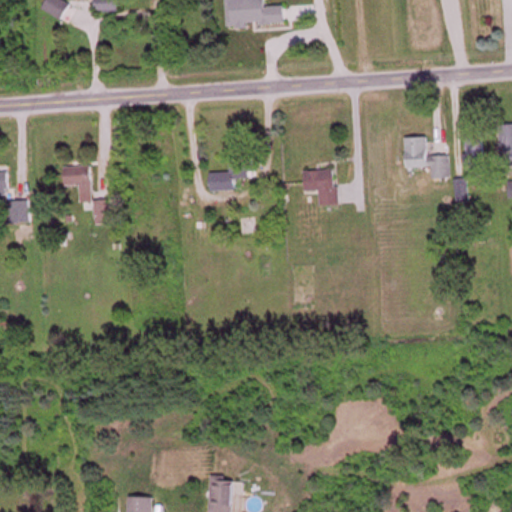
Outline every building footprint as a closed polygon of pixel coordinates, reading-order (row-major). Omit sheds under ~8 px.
[(66,21),(74,4),(65,0),(50,0),(45,11),(66,21)] [(76,0),(76,1),(99,0),(99,12),(123,12),(122,0),(76,0)] [(265,39),(265,18),(274,18),(274,0),(253,0),(253,17),(232,17),(232,40),(265,39)] [(469,134),(469,169),(488,169),(488,134),(469,134)] [(436,181),(455,180),(453,156),(432,157),(431,138),(409,139),(410,170),(435,169),(436,181)] [(240,193),(239,180),(255,180),(254,156),(234,157),(234,174),(214,174),(214,193),(240,193)] [(96,168),(68,168),(68,186),(83,186),(83,194),(96,194),(96,168)] [(309,193),(324,192),(325,207),(342,206),(341,171),(309,172),(309,193)] [(12,173),(0,173),(0,195),(12,196),(12,173)] [(458,180),(460,204),(473,203),(472,180),(458,180)] [(115,225),(115,202),(99,202),(99,225),(115,225)] [(216,511),(238,511),(240,478),(218,478),(216,511)]
